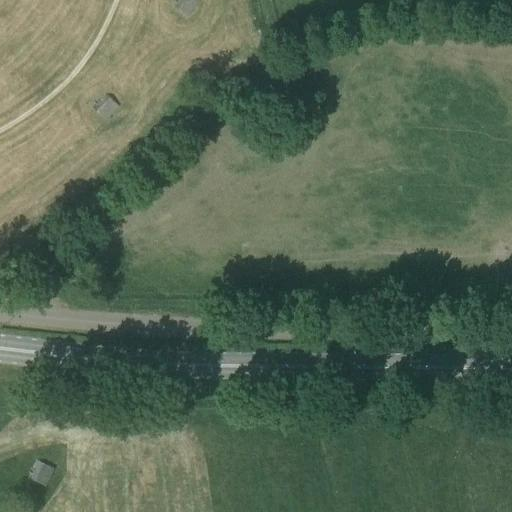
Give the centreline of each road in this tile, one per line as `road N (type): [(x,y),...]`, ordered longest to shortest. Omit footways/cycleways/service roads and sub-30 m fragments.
road 1 (unclassified): [(0,310),(143,323),(511,331)]
road 2 (secondary): [(0,349),(257,367),(511,368)]
